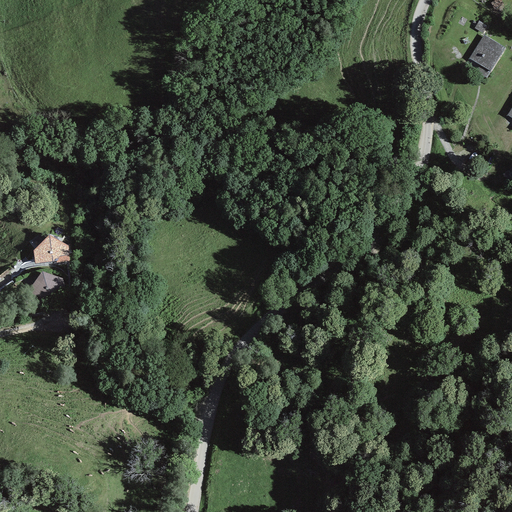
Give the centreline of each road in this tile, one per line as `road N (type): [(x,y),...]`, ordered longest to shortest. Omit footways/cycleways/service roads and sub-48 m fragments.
road 1 (unclassified): [(430,113),(420,166),(386,226),(265,321),(230,360),(213,399),(192,511)]
road 2 (track): [(0,47),(24,106),(85,148),(116,155),(152,137)]
